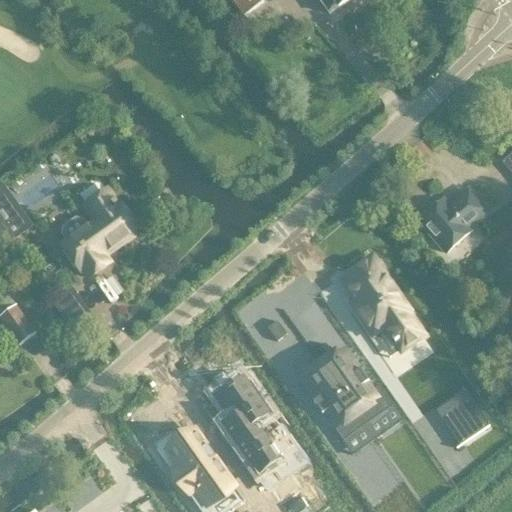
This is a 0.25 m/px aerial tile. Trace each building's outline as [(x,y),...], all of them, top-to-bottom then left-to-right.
[(230,0),(243,18),(268,0),(230,0)] [(318,0),(329,14),(328,14),(329,15),(339,9),(352,0),(318,0)] [(486,212),(469,192),(450,209),(443,202),(419,223),(447,255),(471,233),(467,229),(486,212)] [(0,230),(10,244),(27,231),(0,193),(0,230)] [(133,235),(138,232),(120,206),(118,207),(112,199),(92,213),(98,221),(88,228),(83,221),(76,220),(64,229),(62,236),(67,243),(62,246),(81,272),(83,271),(89,279),(109,265),(103,256),(117,246),(120,250),(136,238),(133,235)] [(374,263),(370,265),(369,263),(353,274),(355,276),(344,283),(352,294),(350,295),(356,304),(355,304),(356,305),(353,306),(365,323),(374,335),(385,327),(393,340),(392,341),(395,345),(396,344),(397,345),(401,351),(412,343),(413,344),(422,337),(406,313),(408,312),(397,297),(400,296),(387,277),(385,279),(374,263)] [(36,335),(4,291),(0,294),(0,319),(20,347),(36,335)] [(53,304),(60,314),(79,301),(72,291),(53,304)] [(278,344),(287,336),(277,323),(268,330),(278,344)] [(333,358),(322,366),(365,428),(366,427),(394,408),(379,387),(373,392),(368,384),(369,384),(368,382),(366,383),(359,374),(361,373),(360,371),(359,372),(345,352),(334,360),(333,358)] [(312,376),(301,383),(315,403),(314,404),(315,405),(316,404),(323,414),(321,415),(322,416),(324,415),(343,443),(365,428),(322,366),(311,374),(312,376)] [(241,378),(215,397),(231,420),(223,425),(250,465),(249,466),(268,492),(305,466),(281,432),(268,441),(257,426),(271,416),(259,398),(256,400),(241,378)] [(447,422),(462,444),(463,445),(490,428),(468,395),(467,396),(451,407),(457,415),(447,422)] [(194,431),(166,451),(178,468),(172,472),(177,479),(184,490),(185,490),(189,497),(196,492),(208,510),(235,490),(214,460),(215,459),(207,447),(206,448),(194,431)]
